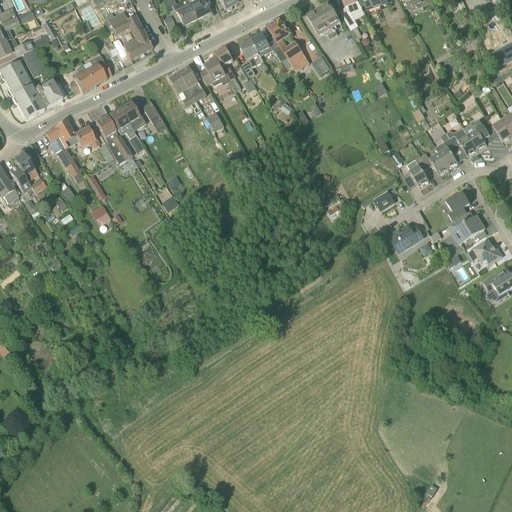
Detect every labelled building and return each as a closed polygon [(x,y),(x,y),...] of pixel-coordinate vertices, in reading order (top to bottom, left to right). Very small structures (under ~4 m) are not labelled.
[(167,0),(160,0),(169,14),(175,11),(184,28),(197,21),(190,7),(186,1),(172,9),(167,0)] [(188,0),(186,1),(190,7),(197,21),(209,14),(201,0),(188,0)] [(232,11),(231,8),(237,5),(234,0),(218,0),(225,12),(226,11),(228,13),(230,12),(232,11)] [(346,13),(341,16),(351,33),(358,29),(350,16),(362,11),(358,5),(356,0),(342,0),(343,1),(342,1),(346,13)] [(363,0),(367,12),(387,5),(385,0),(363,0)] [(402,0),(403,2),(401,3),(403,10),(421,4),(422,9),(433,5),(430,0),(402,0)] [(511,11),(505,0),(498,0),(506,14),(511,11)] [(333,30),(340,26),(329,5),(306,18),(318,39),(325,34),(330,41),(337,37),(333,30)] [(0,14),(0,20),(2,26),(16,19),(12,10),(0,14)] [(31,13),(23,16),(26,24),(34,20),(31,13)] [(123,49),(130,63),(152,51),(134,18),(118,26),(114,20),(108,23),(116,37),(129,29),(136,42),(123,49)] [(0,31),(0,46),(14,40),(10,42),(6,33),(19,27),(16,19),(2,26),(1,26),(4,31),(1,32),(0,31)] [(17,58),(23,56),(33,51),(55,39),(47,23),(41,26),(47,36),(30,46),(29,44),(18,49),(14,40),(0,46),(0,60),(11,55),(15,53),(17,58)] [(267,29),(279,48),(292,68),(296,74),(301,71),(298,65),(306,60),(295,42),(292,44),(293,45),(287,49),(282,42),(291,36),(283,25),(277,23),(267,29)] [(259,55),(270,50),(263,36),(251,42),(258,56),(259,56),(263,64),(264,64),(259,55)] [(252,70),(263,64),(259,56),(258,56),(251,42),(240,48),(248,63),(241,67),(248,80),(255,77),(252,70)] [(511,43),(491,53),(497,67),(511,60),(511,43)] [(286,72),(292,68),(279,48),(273,51),(286,72)] [(215,56),(236,94),(241,91),(235,80),(227,66),(233,63),(226,50),(215,56)] [(33,51),(23,56),(24,58),(22,59),(34,80),(41,76),(42,78),(47,75),(33,51)] [(92,68),(85,72),(94,88),(106,81),(105,79),(111,76),(100,57),(89,64),(92,68)] [(230,84),(215,58),(209,62),(211,65),(205,68),(206,70),(199,74),(207,88),(212,85),(213,87),(215,88),(223,84),(224,87),(230,84)] [(313,64),(319,77),(330,71),(323,59),(313,64)] [(12,98),(26,123),(44,113),(44,112),(62,102),(52,83),(35,93),(18,63),(0,73),(0,74),(13,98),(12,98)] [(76,96),(81,93),(83,95),(94,88),(85,72),(82,67),(75,71),(77,73),(72,76),(75,81),(69,85),(76,96)] [(196,104),(196,103),(206,98),(190,69),(179,75),(196,104)] [(196,104),(179,75),(170,81),(186,109),(191,106),(199,119),(204,116),(196,103),(196,104)] [(484,79),(475,86),(478,90),(490,79),(488,76),(484,79)] [(498,79),(489,85),(492,89),(501,84),(498,79)] [(488,92),(492,89),(489,85),(486,87),(481,91),(485,97),(490,94),(488,92)] [(386,94),(382,86),(375,90),(380,98),(386,94)] [(485,97),(481,91),(479,90),(475,94),(472,96),(474,101),(479,98),(480,100),(483,98),(485,97)] [(415,121),(418,124),(425,120),(414,101),(410,104),(414,112),(412,113),(415,121)] [(131,104),(126,107),(124,107),(122,108),(121,110),(119,111),(133,133),(145,126),(141,118),(139,119),(131,104)] [(151,104),(142,109),(153,127),(161,122),(151,104)] [(289,116),(294,110),(286,105),(282,110),(289,116)] [(310,108),(316,118),(321,115),(315,105),(310,108)] [(114,113),(114,114),(109,117),(121,138),(126,135),(133,147),(139,144),(133,133),(119,111),(118,112),(116,112),(114,113)] [(304,112),(299,115),(304,126),(309,124),(304,112)] [(215,134),(224,129),(216,115),(207,120),(215,134)] [(488,122),(492,128),(502,144),(511,139),(501,123),(497,117),(488,122)] [(511,137),(511,121),(510,117),(501,123),(511,139),(511,137)] [(107,118),(105,119),(103,119),(101,120),(101,122),(96,125),(108,145),(107,146),(119,166),(132,159),(107,118)] [(66,151),(68,149),(65,145),(77,138),(74,135),(67,124),(66,122),(54,129),(55,130),(45,136),(50,144),(49,146),(55,156),(58,156),(59,155),(68,168),(74,178),(81,174),(74,164),(66,151)] [(462,131),(467,138),(476,154),(486,148),(483,143),(489,138),(479,123),(473,127),(470,126),(462,131)] [(95,141),(89,129),(75,136),(75,135),(74,135),(77,138),(65,145),(68,149),(79,142),(82,149),(92,144),(94,149),(99,146),(96,140),(95,141)] [(467,138),(462,131),(462,130),(453,136),(448,134),(445,136),(449,141),(456,153),(461,150),(467,160),(476,154),(467,138)] [(451,156),(456,153),(449,141),(445,136),(440,139),(447,151),(438,156),(448,172),(457,166),(451,156)] [(377,141),(382,155),(389,153),(384,139),(377,141)] [(105,146),(99,149),(108,164),(114,160),(105,146)] [(13,162),(17,167),(31,190),(35,196),(45,189),(47,192),(55,187),(48,177),(41,181),(24,155),(13,162)] [(438,178),(448,172),(438,156),(429,162),(425,156),(420,159),(427,171),(432,168),(438,178)] [(415,163),(406,168),(410,174),(409,174),(418,190),(428,184),(422,174),(427,171),(420,159),(415,163)] [(17,167),(9,172),(23,195),(31,190),(17,167)] [(0,197),(2,201),(3,200),(8,206),(19,199),(15,192),(0,170),(0,197)] [(86,181),(95,196),(102,192),(93,177),(86,181)] [(177,177),(167,183),(171,191),(182,185),(177,177)] [(68,188),(62,193),(68,200),(74,196),(68,188)] [(48,192),(37,199),(42,206),(53,199),(48,192)] [(380,213),(393,205),(387,194),(374,202),(380,213)] [(465,217),(466,216),(463,211),(469,207),(461,194),(454,199),(453,198),(444,203),(451,214),(447,217),(452,225),(465,217)] [(93,212),(98,228),(110,224),(104,208),(93,212)] [(336,226),(344,221),(341,215),(333,220),(336,226)] [(465,217),(452,225),(447,228),(459,247),(484,231),(476,218),(468,222),(465,217)] [(397,255),(422,240),(415,229),(410,233),(407,228),(396,235),(395,234),(387,239),(397,255)] [(441,240),(437,234),(429,239),(433,245),(441,240)] [(467,256),(471,262),(476,259),(480,266),(485,263),(488,268),(502,260),(498,254),(497,254),(493,248),(491,249),(487,243),(467,256)] [(429,244),(422,249),(427,256),(433,251),(429,244)] [(511,281),(511,276),(510,277),(506,271),(482,286),(487,294),(492,295),(495,293),(500,301),(508,297),(506,293),(511,289),(511,284),(511,283),(511,281)] [(28,314),(24,317),(32,326),(36,323),(28,314)] [(2,346),(0,347),(0,354),(9,366),(14,362),(2,346)]
